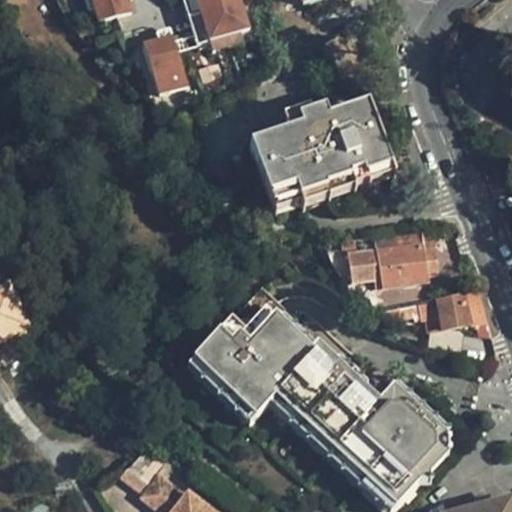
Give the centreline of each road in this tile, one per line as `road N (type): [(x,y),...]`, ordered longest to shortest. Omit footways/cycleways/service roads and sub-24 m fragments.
road 1 (residential): [(511,320),(421,86),(415,60),(424,35)]
road 2 (unknown): [(113,511),(20,374)]
road 3 (residential): [(511,22),(476,56),(474,83),(511,115)]
